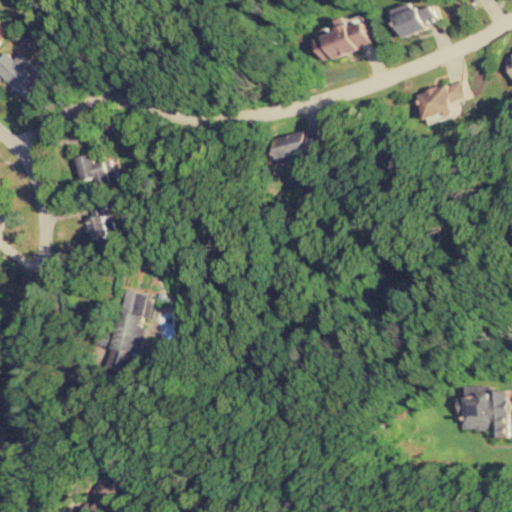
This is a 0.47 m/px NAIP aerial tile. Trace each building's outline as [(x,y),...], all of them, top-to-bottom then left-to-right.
[(404,36),(443,22),(437,4),(424,9),(422,5),(396,15),(404,36)] [(46,86),(36,77),(41,70),(22,51),(16,58),(7,50),(0,58),(0,72),(31,102),(46,86)] [(431,119),(461,108),(458,101),(473,96),(466,77),(422,93),(431,119)] [(281,158),(328,146),(323,126),(276,138),(281,158)] [(79,156),(84,181),(99,178),(101,184),(113,181),(108,157),(98,159),(96,152),(79,156)] [(113,240),(105,213),(87,219),(95,245),(113,240)] [(110,368),(131,373),(137,343),(145,345),(148,325),(153,294),(125,289),(110,368)]
